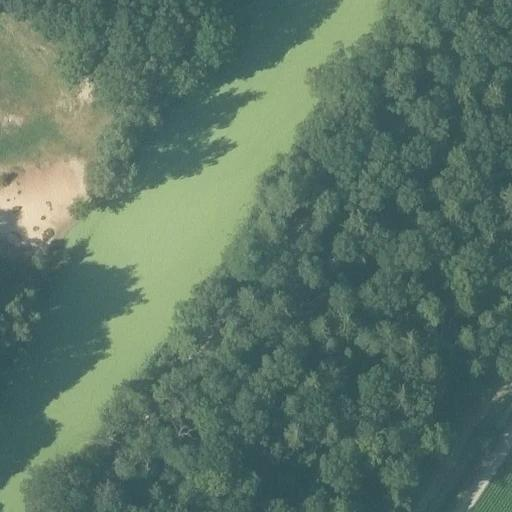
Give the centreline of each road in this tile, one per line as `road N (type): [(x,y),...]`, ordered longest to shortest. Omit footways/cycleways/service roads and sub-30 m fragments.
road 1 (track): [(511,34),(369,151),(261,264),(84,511)]
road 2 (track): [(418,511),(511,374)]
